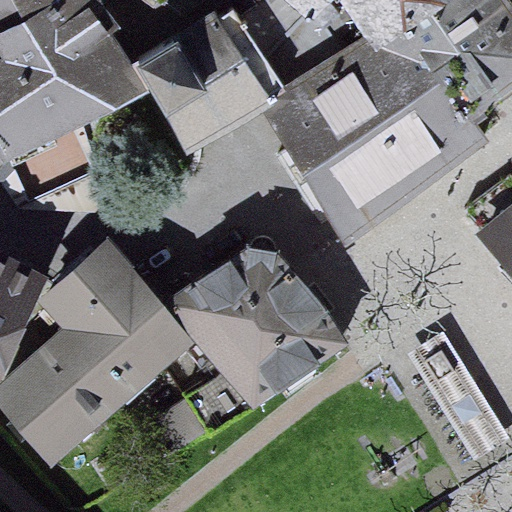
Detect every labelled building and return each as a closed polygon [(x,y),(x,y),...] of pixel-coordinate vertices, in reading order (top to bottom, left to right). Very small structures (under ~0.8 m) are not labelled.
[(105,0),(0,0),(0,53),(3,62),(0,63),(0,151),(9,168),(152,96),(132,65),(105,0)] [(294,0),(318,19),(333,0),(294,0)] [(347,0),(347,15),(369,38),(430,64),(432,48),(464,54),(491,105),(511,90),(511,1),(511,0),(347,0)] [(237,1),(132,65),(152,96),(190,158),(269,108),(294,93),(290,85),(237,1)] [(430,64),(369,38),(312,72),(290,85),(294,93),(269,108),(349,251),(417,198),(485,145),(430,64)] [(511,212),(484,234),(511,264),(511,212)] [(110,247),(47,301),(75,333),(0,397),(59,465),(197,346),(110,247)] [(0,381),(54,277),(0,248),(0,381)] [(251,248),(181,297),(257,406),(345,345),(280,252),(251,248)] [(511,439),(441,328),(405,350),(477,463),(511,440),(511,439)]
